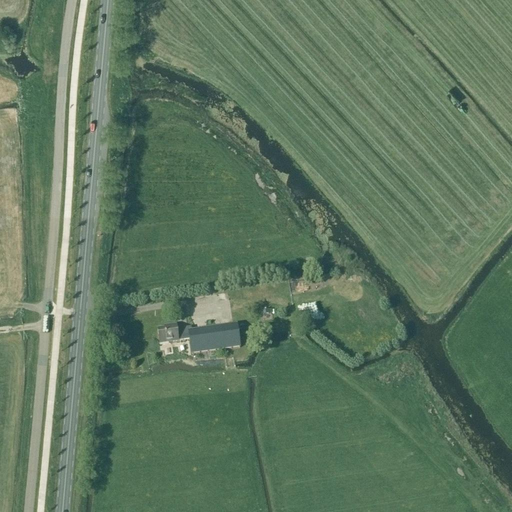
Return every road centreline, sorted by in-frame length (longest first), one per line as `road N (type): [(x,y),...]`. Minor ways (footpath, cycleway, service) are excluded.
road 1 (primary): [(62,511),(107,0)]
road 2 (unclassified): [(27,511),(71,0)]
